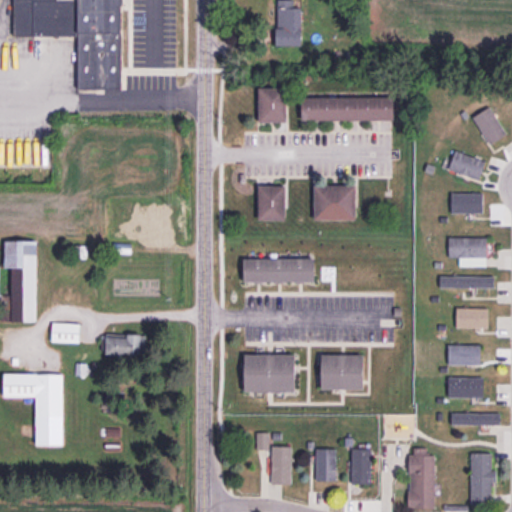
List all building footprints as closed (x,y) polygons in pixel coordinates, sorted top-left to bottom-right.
[(123,0),(124,88),(80,88),(79,34),(15,35),(15,0),(123,0)] [(278,0),(278,28),(277,28),(277,44),(301,44),(301,7),(294,7),(294,0),(278,0)] [(260,87),(260,120),(286,120),(286,87),(260,87)] [(303,97),(303,119),(394,118),(394,96),(303,97)] [(489,107),(506,132),(490,142),(473,117),(489,107)] [(456,150),(485,161),(478,179),(449,168),(456,150)] [(260,185),(260,218),(286,218),(286,185),(260,185)] [(316,185),(316,218),(356,218),(356,185),(316,185)] [(145,210),(144,241),(165,242),(166,210),(145,210)] [(449,237),(486,237),(486,265),(460,265),(460,256),(449,256),(449,237)] [(38,240),(37,320),(0,319),(0,295),(13,295),(14,266),(6,266),(6,240),(38,240)] [(76,245),(75,256),(86,257),(86,245),(76,245)] [(245,258),(244,280),(315,280),(315,258),(245,258)] [(448,287),(494,287),(494,276),(448,277),(448,287)] [(456,308),(456,327),(487,327),(487,308),(456,308)] [(80,323),(79,342),(52,341),(53,322),(80,323)] [(145,356),(145,337),(106,337),(106,356),(145,356)] [(449,345),(449,363),(480,363),(480,344),(449,345)] [(246,353),(246,390),(296,391),(296,354),(246,353)] [(323,354),(322,388),(363,388),(364,355),(323,354)] [(5,373),(4,395),(37,395),(37,444),(64,444),(64,373),(5,373)] [(448,377),(448,396),(495,397),(495,378),(448,377)] [(500,424),(500,413),(451,413),(451,424),(500,424)] [(257,432),(257,448),(269,448),(268,432),(257,432)] [(272,446),(271,482),(291,482),(291,446),(272,446)] [(409,454),(414,454),(414,447),(427,447),(427,452),(430,452),(430,455),(433,455),(434,507),(408,507),(408,489),(411,489),(411,472),(409,472),(409,454)] [(351,448),(370,448),(370,482),(351,482),(351,448)] [(335,449),(335,479),(316,479),(316,449),(335,449)] [(472,453),(471,503),(490,503),(490,481),(495,481),(495,470),(490,470),(490,453),(472,453)]
